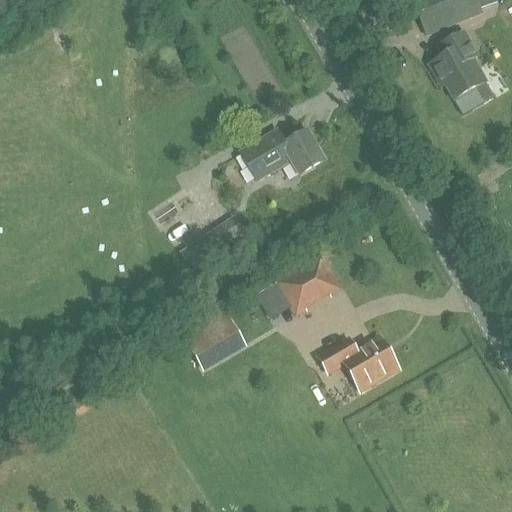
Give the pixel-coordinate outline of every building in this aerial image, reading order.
[(0,0),(0,5),(2,9),(15,0),(0,0)] [(481,14),(475,0),(410,0),(426,36),(481,14)] [(473,62),(478,59),(464,34),(437,50),(443,59),(429,67),(437,80),(441,79),(463,117),(484,105),(476,90),(486,85),(473,62)] [(324,164),(307,134),(279,150),(272,137),(240,155),(256,182),(291,162),(300,178),(324,164)] [(233,218),(179,255),(194,277),(248,241),(233,218)] [(329,297),(339,292),(321,261),(278,286),(296,317),(305,311),(304,309),(328,295),(329,297)] [(226,316),(184,341),(201,368),(242,344),(226,316)] [(349,342),(319,360),(319,361),(333,353),(341,367),(344,366),(360,394),(398,371),(380,340),(356,354),(349,342)]
